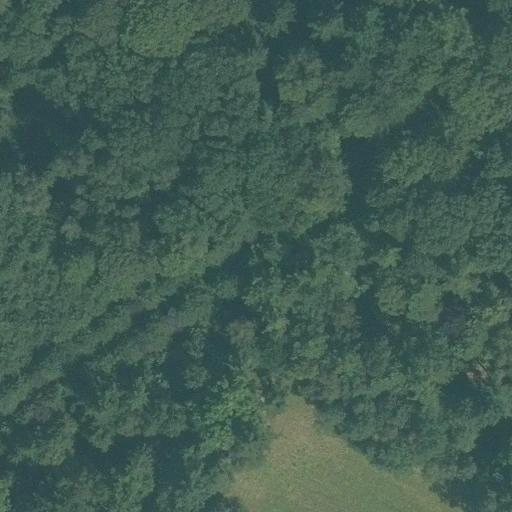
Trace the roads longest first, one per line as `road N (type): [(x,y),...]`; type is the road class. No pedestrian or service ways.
road 1 (track): [(0,400),(279,210)]
road 2 (track): [(368,150),(511,48)]
